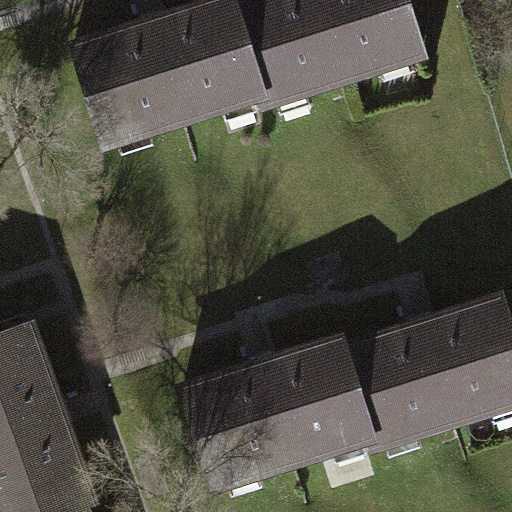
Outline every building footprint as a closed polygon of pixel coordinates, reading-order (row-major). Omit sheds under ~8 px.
[(282,0),(272,3),(304,115),(457,72),(436,0),(282,0)] [(151,159),(304,115),(272,3),(119,46),(151,159)] [(511,322),(373,359),(403,472),(511,443),(511,322)] [(0,352),(0,511),(98,511),(106,510),(51,337),(0,352)] [(252,511),(403,472),(373,359),(204,404),(232,511),(252,511)]
